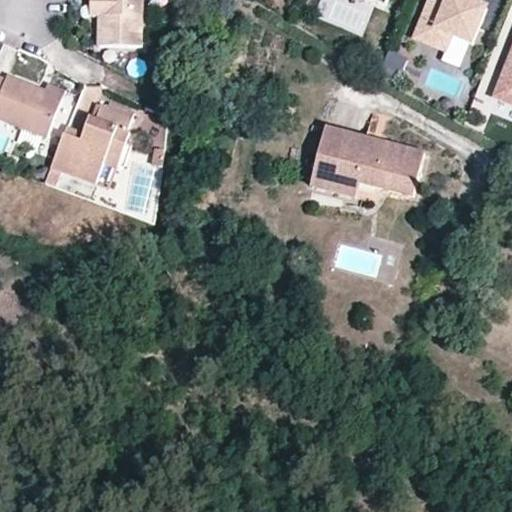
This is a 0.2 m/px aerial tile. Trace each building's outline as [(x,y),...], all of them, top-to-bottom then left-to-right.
[(93,0),(94,16),(99,16),(99,47),(143,48),(143,0),(93,0)] [(386,0),(357,0),(383,10),(386,0)] [(448,0),(446,7),(430,1),(415,40),(445,53),(452,37),(472,45),(487,8),(467,0),(448,0)] [(481,0),(494,10),(501,0),(481,0)] [(400,85),(408,60),(389,54),(380,79),(400,85)] [(511,107),(511,61),(497,102),(511,107)] [(65,97),(46,90),(8,75),(7,79),(0,76),(0,121),(48,141),(65,97)] [(49,84),(46,90),(65,97),(67,91),(49,84)] [(85,134),(82,142),(66,136),(53,169),(96,186),(100,178),(103,166),(117,171),(131,133),(128,132),(133,117),(103,106),(97,120),(91,119),(85,134)] [(82,142),(85,134),(69,127),(66,136),(82,142)] [(428,164),(330,142),(321,185),(366,195),(418,207),(428,164)] [(113,182),(117,171),(103,166),(100,178),(113,182)] [(366,195),(321,185),(317,200),(363,210),(366,195)]
